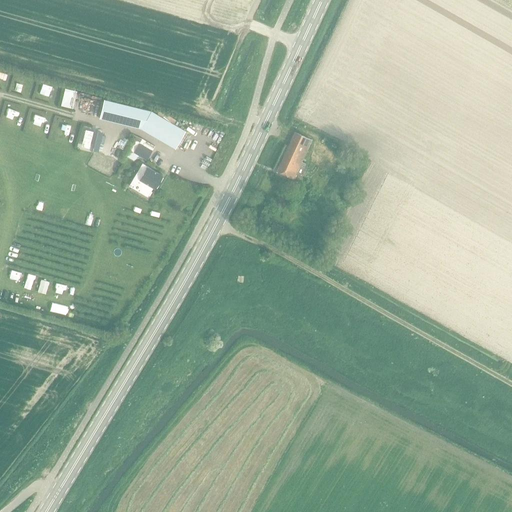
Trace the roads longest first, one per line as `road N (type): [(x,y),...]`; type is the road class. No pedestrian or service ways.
road 1 (secondary): [(46,511),(217,221),(318,0)]
road 2 (track): [(511,383),(217,221)]
